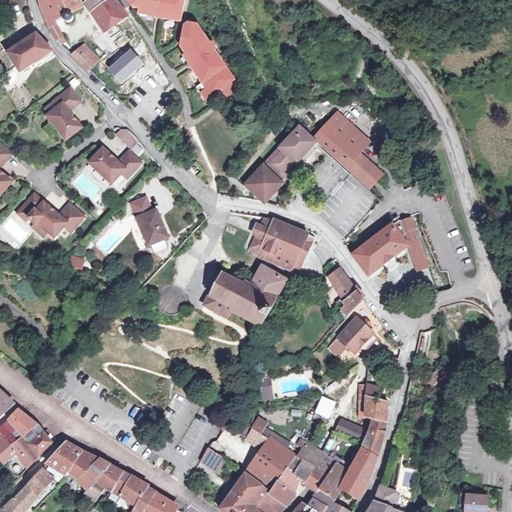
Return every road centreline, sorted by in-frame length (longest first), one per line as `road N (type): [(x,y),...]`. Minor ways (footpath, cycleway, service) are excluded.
road 1 (residential): [(496,291),(460,294),(413,325),(396,326),(327,236),(299,219),(202,195),(59,50),(42,29),(35,0)]
road 2 (tertiary): [(496,291),(441,121),(384,43),(326,0)]
road 3 (residential): [(206,511),(0,369)]
